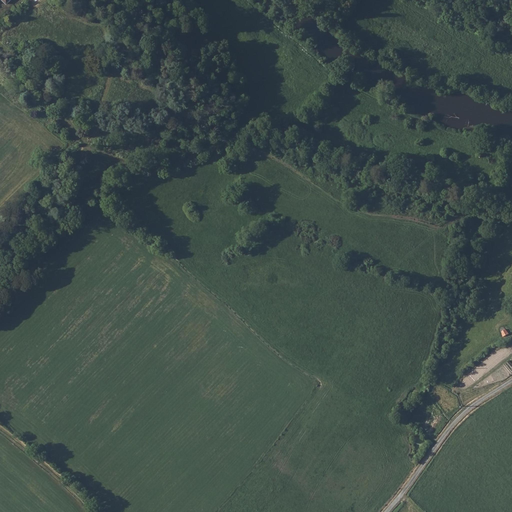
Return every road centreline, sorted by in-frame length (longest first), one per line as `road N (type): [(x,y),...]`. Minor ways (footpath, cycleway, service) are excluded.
road 1 (unclassified): [(386,511),(463,412),(511,381)]
road 2 (track): [(0,432),(90,511)]
